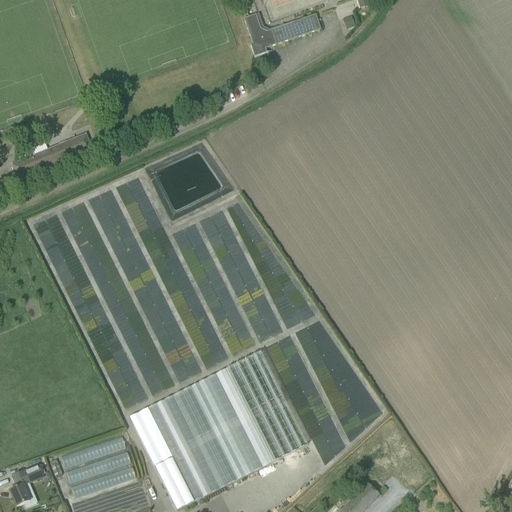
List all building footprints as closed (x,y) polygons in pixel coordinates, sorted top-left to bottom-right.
[(366,0),(362,0),(357,2),(359,10),(369,6),(366,0)] [(278,45),(320,30),(315,16),(294,24),(293,23),(266,33),(260,30),(255,16),(243,20),(252,45),(250,45),(254,58),(266,54),(265,50),(278,45)] [(351,18),(343,20),(344,23),(346,27),(347,30),(354,27),(353,23),(351,18)] [(10,166),(17,182),(50,168),(53,175),(76,165),(73,158),(92,151),(85,135),(75,139),(10,166)] [(206,369),(227,359),(221,346),(209,353),(200,358),(206,369)] [(129,419),(176,511),(271,465),(307,446),(260,354),(224,372),(129,419)] [(50,463),(55,479),(62,477),(56,461),(50,463)] [(23,487),(42,478),(37,466),(12,477),(17,489),(9,492),(16,509),(24,505),(25,508),(36,504),(31,492),(26,494),(23,487)] [(338,511),(364,511),(380,497),(367,485),(352,500),(345,492),(337,500),(345,507),(340,511),(339,511),(338,511)]
